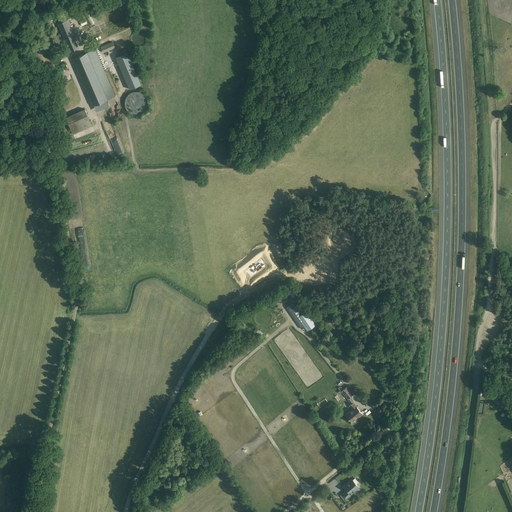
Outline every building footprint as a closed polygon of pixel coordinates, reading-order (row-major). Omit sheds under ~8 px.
[(68,19),(58,23),(70,51),(79,47),(77,44),(79,43),(78,40),(79,39),(77,35),(75,35),(68,19)] [(112,42),(100,47),(103,53),(115,48),(112,42)] [(96,49),(78,57),(73,59),(93,105),(116,95),(96,49)] [(127,52),(116,57),(120,67),(131,62),(127,52)] [(143,113),(145,112),(146,110),(147,108),(148,106),(148,103),(148,101),(148,99),(147,97),(145,95),(144,94),(142,93),(140,92),(137,91),(135,91),(133,92),(131,93),(129,94),(127,95),(126,97),(125,99),(125,102),(124,104),(125,106),(126,108),(127,110),(128,112),(130,114),(132,115),(135,115),(137,115),(139,115),(141,114),(143,113)] [(66,117),(73,134),(92,126),(85,109),(66,117)] [(305,327),(307,331),(316,325),(306,311),(304,313),(296,301),(286,307),(301,329),(305,327)] [(353,403),(349,398),(353,395),(352,395),(346,388),(347,388),(346,387),(341,391),(342,392),(342,391),(348,399),(347,399),(351,404),(349,406),(350,406),(352,409),(346,415),(346,414),(345,415),(350,420),(350,421),(353,425),(353,424),(351,422),(359,416),(359,417),(360,417),(359,416),(362,414),(363,414),(357,407),(353,403)] [(495,396),(492,399),(498,405),(501,408),(506,403),(507,404),(509,401),(497,389),(492,394),(495,396)] [(340,495),(343,499),(345,500),(350,495),(350,494),(358,487),(352,479),(343,487),(347,490),(340,495)] [(381,492),(370,498),(373,502),(383,495),(381,492)]
